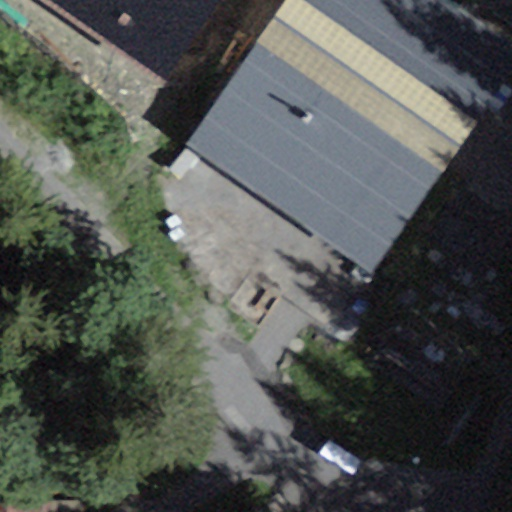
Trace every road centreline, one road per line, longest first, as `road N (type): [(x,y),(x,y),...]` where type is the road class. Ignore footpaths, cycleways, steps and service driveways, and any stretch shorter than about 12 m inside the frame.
road 1 (residential): [(313,511),(151,303),(0,158)]
road 2 (track): [(301,496),(485,494)]
